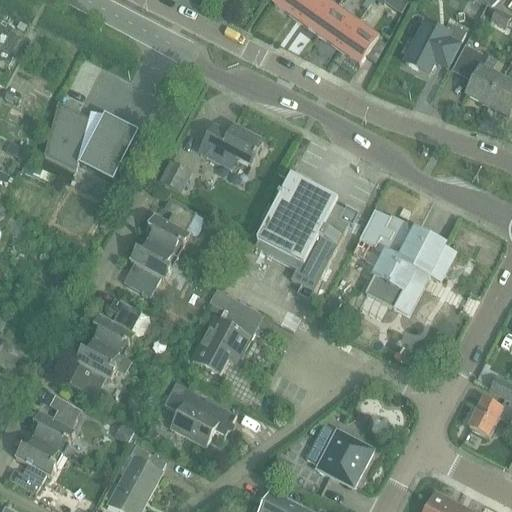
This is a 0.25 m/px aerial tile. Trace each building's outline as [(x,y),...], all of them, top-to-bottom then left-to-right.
[(280,0),(274,9),(296,24),(313,0),(280,0)] [(319,0),(313,0),(296,24),(317,39),(336,12),(319,0)] [(480,0),(485,5),(491,11),(491,10),(500,2),(497,0),(480,0)] [(336,12),(317,39),(338,54),(357,26),(336,12)] [(491,25),(505,32),(511,20),(497,13),(491,25)] [(20,25),(16,32),(23,36),(27,29),(20,25)] [(357,26),(338,54),(360,69),(366,61),(379,41),(357,26)] [(420,40),(406,67),(429,79),(439,59),(450,65),(460,46),(462,42),(465,36),(454,30),(451,36),(450,38),(427,26),(420,40)] [(466,98),(488,110),(502,82),(488,75),(494,64),(466,49),(456,69),(455,70),(470,78),(468,82),(473,84),(466,98)] [(502,82),(488,110),(510,121),(511,117),(511,86),(511,87),(502,82)] [(8,93),(3,101),(10,104),(15,97),(8,93)] [(139,136),(138,135),(105,118),(100,128),(58,106),(44,159),(76,175),(78,168),(113,186),(139,136)] [(251,171),(263,147),(234,132),(229,141),(213,133),(198,161),(206,165),(208,161),(223,169),(228,159),(251,171)] [(10,146),(6,155),(19,162),(23,153),(10,146)] [(25,166),(21,175),(37,182),(41,172),(25,166)] [(181,197),(191,177),(171,166),(160,185),(181,197)] [(314,296),(349,228),(340,223),(345,213),(289,185),(255,252),(297,274),(292,284),(314,296)] [(153,234),(148,245),(174,259),(179,249),(184,251),(190,239),(194,241),(198,239),(207,223),(169,202),(164,212),(180,221),(175,231),(155,220),(149,232),(153,234)] [(403,212),(399,220),(406,224),(410,215),(403,212)] [(415,236),(414,239),(405,234),(407,229),(391,220),(390,222),(374,214),(357,248),(373,256),(367,267),(378,272),(365,297),(394,312),(408,284),(423,291),(444,251),(415,236)] [(167,270),(174,259),(148,245),(142,256),(137,253),(131,265),(144,272),(139,282),(129,276),(123,286),(151,302),(162,282),(166,284),(172,272),(167,270)] [(264,320),(233,303),(216,294),(209,306),(225,315),(219,325),(215,323),(192,365),(221,380),(234,354),(243,359),(264,320)] [(329,298),(321,314),(332,320),(341,304),(329,298)] [(99,334),(93,345),(120,359),(125,349),(130,351),(136,340),(143,339),(149,326),(149,321),(116,303),(111,313),(127,322),(121,331),(101,320),(94,332),(99,334)] [(184,320),(180,327),(190,332),(194,325),(184,320)] [(120,359),(93,345),(88,356),(83,353),(76,365),(83,369),(78,378),(75,376),(69,387),(97,401),(107,383),(111,385),(118,373),(114,370),(120,359)] [(511,406),(511,389),(496,381),(489,394),(511,406)] [(237,420),(206,403),(177,387),(165,409),(179,416),(171,432),(207,452),(216,435),(226,440),(237,420)] [(40,432),(34,443),(59,456),(65,446),(69,449),(76,437),(71,434),(81,415),(54,400),(49,410),(58,415),(53,424),(41,417),(35,430),(40,432)] [(483,405),(469,431),(488,442),(499,422),(510,428),(511,423),(511,413),(502,408),(499,413),(483,405)] [(122,429),(115,442),(127,449),(134,436),(122,429)] [(354,492),(373,454),(337,435),(336,436),(324,429),(306,463),(318,470),(316,474),(332,482),(332,481),(354,492)] [(53,468),(59,456),(34,443),(28,454),(23,451),(17,463),(34,472),(29,481),(16,474),(10,484),(38,499),(48,481),(51,482),(58,470),(53,468)] [(124,479),(108,508),(114,511),(133,511),(141,498),(148,502),(162,475),(166,467),(132,448),(117,475),(124,479)] [(275,459),(269,471),(286,480),(292,468),(275,459)] [(303,511),(271,495),(262,511),(303,511)] [(453,511),(456,507),(435,496),(426,511),(453,511)]
